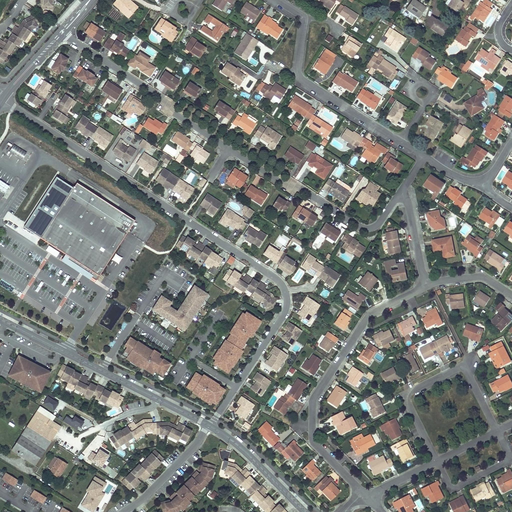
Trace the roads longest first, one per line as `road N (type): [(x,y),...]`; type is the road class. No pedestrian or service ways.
road 1 (residential): [(211,423),(285,312),(278,277),(2,100)]
road 2 (residential): [(61,32),(172,105),(177,120),(365,233),(375,236),(404,188)]
road 3 (residential): [(424,284),(367,314),(313,399),(312,439),(366,494)]
road 4 (residential): [(277,0),(301,20),(300,77),(403,143)]
road 5 (residential): [(436,457),(404,394),(463,363),(495,427)]
road 6 (unclassified): [(0,318),(157,397)]
road 7 (unclassified): [(211,423),(306,511)]
road 8 (residential): [(211,423),(123,511)]
